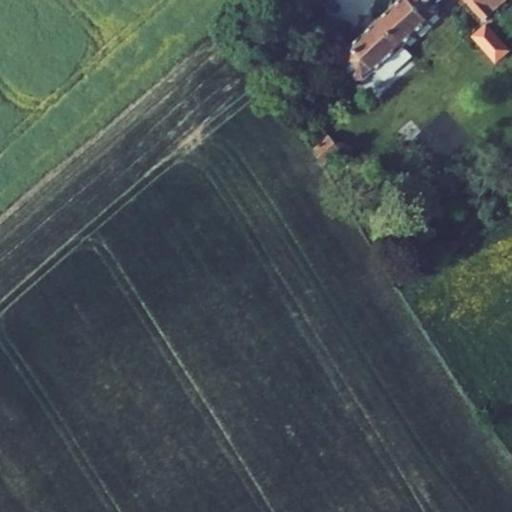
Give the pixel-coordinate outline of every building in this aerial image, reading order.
[(380,0),(378,2),(400,27),(429,2),(428,0),(380,0)] [(469,0),(478,10),(489,0),(469,0)] [(332,43),(353,68),(400,27),(378,2),(332,43)] [(356,87),(370,103),(401,77),(387,60),(356,87)] [(319,120),(298,138),(308,155),(332,135),(319,120)]
